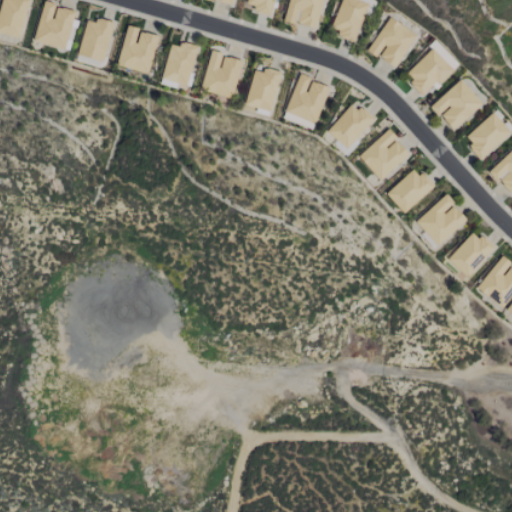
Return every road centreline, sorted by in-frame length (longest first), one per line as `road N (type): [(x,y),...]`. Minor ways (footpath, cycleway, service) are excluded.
road 1 (residential): [(119,0),(336,63),(366,79),(511,229)]
road 2 (track): [(229,511),(245,446),(278,433),(391,437),(449,501),(476,511)]
